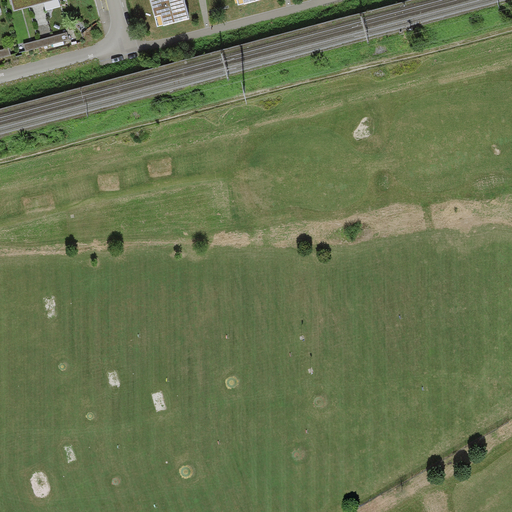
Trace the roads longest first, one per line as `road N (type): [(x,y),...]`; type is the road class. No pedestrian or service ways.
road 1 (track): [(0,160),(511,29)]
road 2 (residential): [(0,79),(95,55),(117,41),(111,0)]
